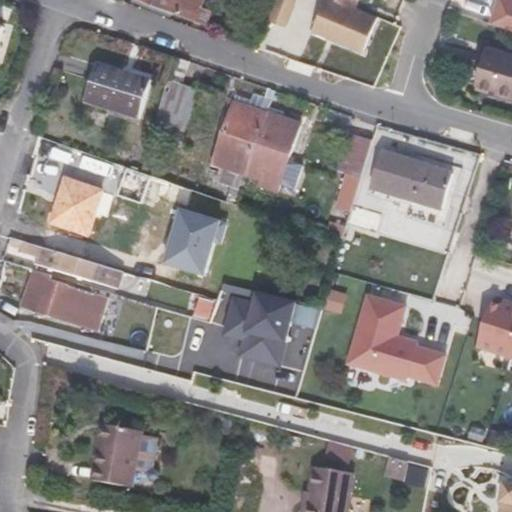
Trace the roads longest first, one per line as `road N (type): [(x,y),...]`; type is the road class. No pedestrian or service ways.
road 1 (residential): [(389,108),(57,0)]
road 2 (residential): [(0,189),(54,0)]
road 3 (unknown): [(498,140),(444,320)]
road 4 (residential): [(10,511),(25,381),(19,352),(0,333)]
road 5 (residential): [(511,144),(389,108)]
